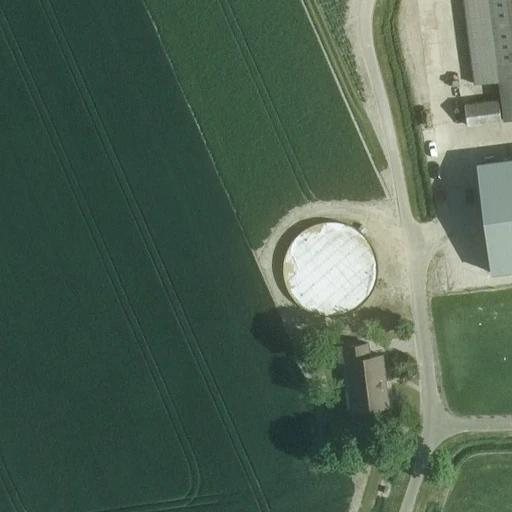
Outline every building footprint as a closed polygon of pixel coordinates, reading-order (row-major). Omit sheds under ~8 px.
[(499,81),(504,120),(511,119),(511,0),(463,0),(475,84),(499,81)] [(467,125),(501,121),(498,100),(464,105),(467,125)] [(511,157),(476,163),(491,273),(511,269),(511,157)] [(363,282),(365,270),(363,258),(358,246),(351,237),(341,229),(330,224),(317,223),(305,224),(294,229),(284,237),(276,246),(272,258),(270,270),(272,282),(276,294),(284,304),(294,311),(305,316),(317,317),(330,316),(341,311),(351,304),(358,294),(363,282)] [(360,409),(388,406),(382,355),(370,357),(368,344),(338,347),(339,362),(345,361),(349,393),(358,392),(360,409)] [(170,370),(179,368),(173,347),(164,349),(170,370)]
